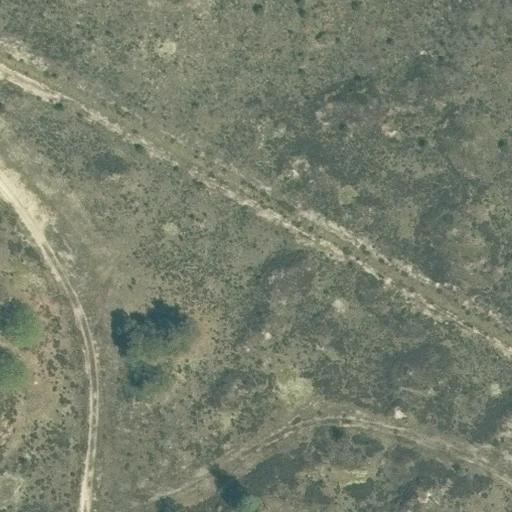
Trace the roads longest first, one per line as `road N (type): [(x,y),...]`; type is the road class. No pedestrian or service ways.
road 1 (track): [(511,344),(0,62)]
road 2 (track): [(511,472),(340,418),(305,423),(194,482),(109,511)]
road 3 (track): [(0,183),(70,291),(91,350),(79,511)]
